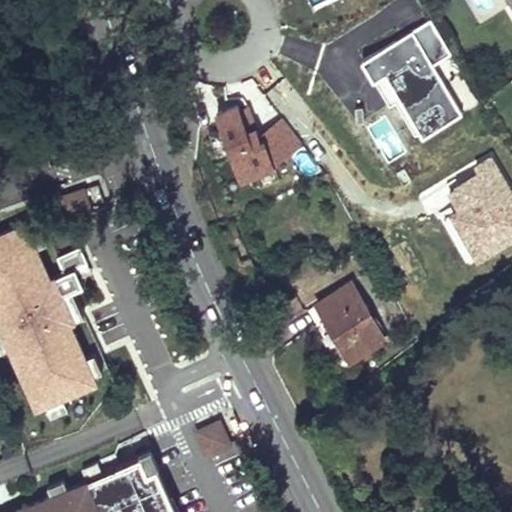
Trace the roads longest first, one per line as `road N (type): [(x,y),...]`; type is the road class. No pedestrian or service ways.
road 1 (tertiary): [(103,0),(168,207),(320,511)]
road 2 (unknown): [(0,485),(240,343)]
road 3 (unknown): [(142,130),(0,186)]
